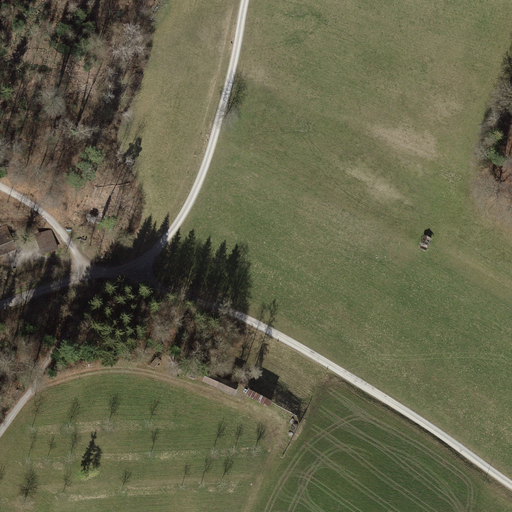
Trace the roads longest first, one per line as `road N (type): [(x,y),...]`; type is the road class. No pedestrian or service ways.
road 1 (track): [(119,273),(248,320),(383,397),(511,485)]
road 2 (track): [(22,400),(76,375),(133,370),(254,412),(274,443),(247,511)]
road 3 (track): [(119,273),(158,247),(196,188),(245,0)]
road 4 (track): [(0,431),(119,273)]
road 5 (track): [(84,275),(78,253),(44,214),(0,188)]
